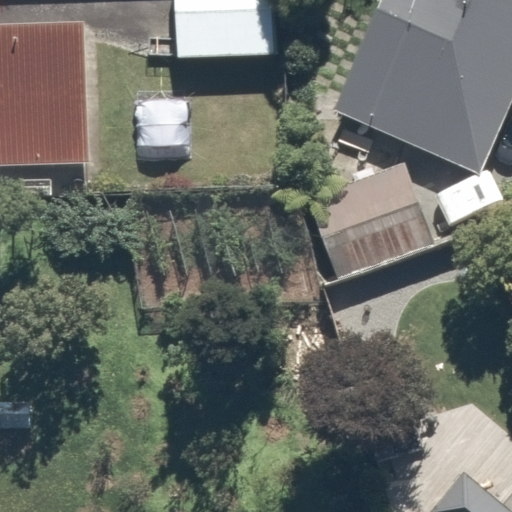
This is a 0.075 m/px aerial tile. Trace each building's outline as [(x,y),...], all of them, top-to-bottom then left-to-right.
[(274,0),(160,0),(161,64),(275,64),(274,0)] [(475,179),(511,91),(511,0),(374,0),(325,114),(475,179)] [(0,174),(84,173),(82,20),(0,21),(0,174)] [(418,239),(392,161),(304,190),(330,268),(418,239)] [(511,511),(498,502),(511,484),(511,452),(494,438),(435,511),(511,511)]
